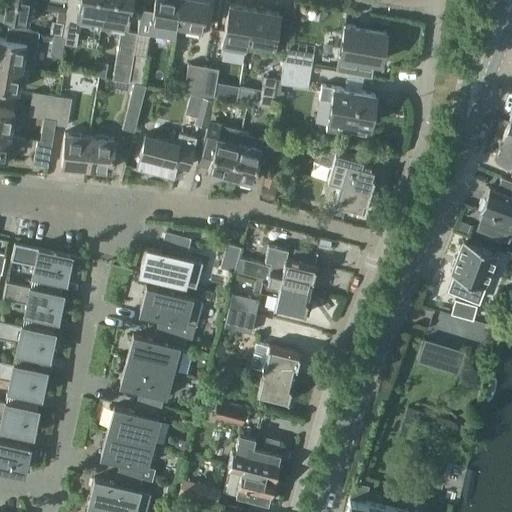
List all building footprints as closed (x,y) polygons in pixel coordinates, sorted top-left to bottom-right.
[(31,0),(0,0),(0,13),(28,18),(31,0)] [(101,21),(104,0),(67,0),(66,12),(67,12),(65,24),(63,35),(66,35),(65,42),(76,44),(81,18),(101,21)] [(130,0),(104,0),(101,21),(121,25),(126,26),(130,0)] [(176,24),(180,0),(154,0),(150,29),(175,34),(176,24)] [(205,0),(180,0),(176,24),(201,29),(205,0)] [(247,42),(253,7),(229,3),(223,38),(247,42)] [(279,11),(253,7),(247,42),(253,43),(252,47),(272,51),(279,11)] [(52,21),(50,33),(63,35),(65,24),(52,21)] [(342,32),(339,54),(380,61),(386,30),(344,22),(343,32),(342,32)] [(126,26),(121,25),(112,78),(130,81),(135,49),(138,28),(126,26)] [(0,62),(22,66),(26,42),(0,37),(0,62)] [(287,39),(284,62),(311,66),(315,44),(287,39)] [(148,51),(135,49),(130,81),(133,81),(143,83),(148,51)] [(95,58),(93,73),(105,75),(108,60),(95,58)] [(22,66),(0,62),(0,87),(18,90),(22,66)] [(206,65),(188,62),(184,89),(201,92),(206,65)] [(311,66),(284,62),(280,82),(308,87),(311,66)] [(206,65),(201,92),(214,94),(219,68),(206,65)] [(260,102),(272,104),(276,78),(264,76),(260,102)] [(145,83),(143,83),(133,81),(122,127),(133,130),(145,83)] [(374,93),(356,90),(321,83),(319,98),(331,100),(325,129),(349,133),(350,131),(365,134),(367,124),(369,125),(374,93)] [(32,90),(30,103),(56,107),(58,94),(32,90)] [(71,97),(58,94),(54,122),(66,124),(71,97)] [(202,95),(196,125),(206,128),(209,119),(213,97),(202,95)] [(56,107),(30,103),(28,113),(55,118),(56,107)] [(14,110),(0,107),(0,132),(10,134),(14,110)] [(221,122),(209,119),(206,128),(201,150),(211,152),(207,169),(230,175),(241,129),(220,123),(221,122)] [(511,125),(508,124),(495,156),(511,162),(511,171),(511,173),(511,125)] [(263,135),(241,129),(230,175),(252,181),(256,166),(266,168),(275,136),(264,134),(263,135)] [(144,133),(136,168),(173,177),(177,163),(187,166),(195,135),(179,131),(176,141),(144,133)] [(0,132),(0,158),(13,161),(15,146),(23,147),(25,137),(10,134),(0,132)] [(86,167),(89,134),(64,132),(61,164),(86,167)] [(113,137),(89,134),(86,167),(110,169),(113,137)] [(47,165),(51,142),(37,140),(33,163),(47,165)] [(334,147),(321,144),(316,159),(330,163),(326,177),(338,180),(368,189),(369,187),(373,186),(375,179),(372,176),(375,166),(364,163),(366,154),(335,145),(334,147)] [(280,173),(267,169),(262,184),(275,188),(280,173)] [(489,186),(487,191),(485,197),(481,198),(479,204),(481,208),(480,210),(493,216),(489,227),(504,233),(508,221),(509,222),(511,214),(511,180),(501,176),(496,188),(489,186)] [(338,180),(331,203),(362,212),(364,203),(368,201),(370,195),(368,191),(368,189),(338,180)] [(277,189),(263,185),(260,196),(274,199),(277,189)] [(145,246),(139,271),(170,280),(192,286),(195,286),(202,261),(185,257),(190,236),(165,229),(159,250),(145,246)] [(496,253),(463,240),(450,272),(483,285),(496,253)] [(32,272),(64,279),(70,254),(14,242),(10,259),(34,264),(32,272)] [(233,269),(239,246),(226,243),(220,266),(233,269)] [(240,257),(236,270),(263,278),(263,279),(295,286),(309,289),(311,281),(312,278),(316,279),(318,267),(315,266),(317,253),(306,251),(303,261),(287,257),(289,249),(269,244),(266,260),(272,262),(271,265),(240,257)] [(31,277),(29,285),(39,287),(40,279),(31,277)] [(276,294),(273,307),(304,314),(304,312),(308,312),(311,301),(307,300),(308,297),(307,297),(309,289),(295,286),(263,279),(256,277),(253,288),(276,294)] [(61,292),(29,285),(6,280),(2,297),(25,302),(24,310),(56,317),(61,292)] [(192,286),(170,280),(167,290),(189,297),(192,286)] [(189,297),(167,290),(146,285),(139,310),(160,315),(157,327),(185,335),(191,337),(194,325),(195,325),(202,300),(189,297)] [(233,290),(230,303),(256,310),(259,297),(233,290)] [(474,305),(456,300),(452,311),(471,316),(474,305)] [(256,310),(230,303),(225,323),(251,330),(256,310)] [(23,315),(21,324),(31,326),(32,317),(23,315)] [(53,331),(31,326),(21,324),(0,319),(0,337),(17,341),(15,349),(48,356),(53,331)] [(153,339),(132,334),(126,357),(177,371),(183,347),(182,346),(185,335),(157,327),(153,339)] [(249,366),(261,369),(276,372),(291,376),(293,367),(293,368),(294,365),(298,366),(301,354),(297,353),(297,350),(267,343),(267,344),(255,342),(249,366)] [(14,354),(13,362),(22,364),(24,356),(14,354)] [(177,371),(126,357),(120,381),(140,387),(137,399),(160,405),(163,393),(170,395),(177,371)] [(45,369),(13,362),(0,359),(0,377),(9,379),(7,387),(39,394),(45,369)] [(261,369),(255,394),(286,401),(286,398),(290,399),(293,388),(289,387),(290,384),(289,384),(291,376),(276,372),(261,369)] [(6,392),(4,400),(14,403),(16,394),(6,392)] [(37,408),(14,403),(4,400),(0,399),(0,417),(1,418),(0,420),(0,426),(31,433),(37,408)] [(160,405),(137,399),(134,411),(113,405),(107,429),(151,442),(158,417),(157,417),(160,405)] [(245,407),(217,400),(212,416),(241,423),(245,407)] [(151,442),(107,429),(100,453),(121,459),(118,471),(140,477),(144,465),(145,465),(151,442)] [(244,469),(274,476),(274,474),(275,474),(278,472),(280,468),(279,466),(277,464),(280,452),(252,445),(254,435),(239,431),(233,454),(230,466),(241,468),(244,469)] [(29,446),(0,439),(0,466),(23,471),(29,446)] [(224,490),(267,501),(270,489),(271,490),(275,487),(276,483),(273,479),(274,476),(244,469),(241,468),(230,466),(224,490)] [(140,477),(118,471),(115,482),(94,477),(87,501),(128,511),(144,511),(150,492),(137,488),(140,477)] [(183,477),(179,492),(217,502),(220,487),(183,477)] [(407,511),(352,498),(348,511),(407,511)] [(128,511),(87,501),(84,511),(128,511)]
